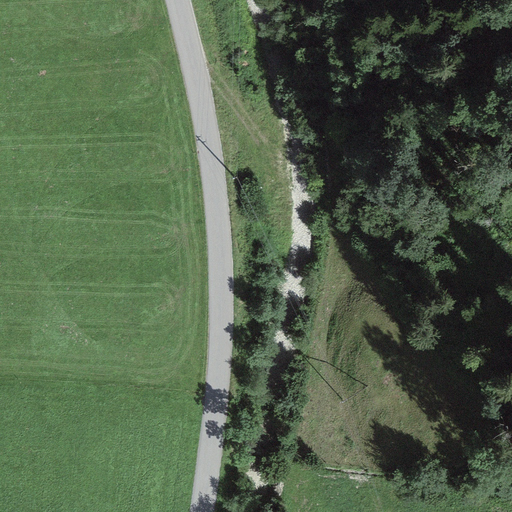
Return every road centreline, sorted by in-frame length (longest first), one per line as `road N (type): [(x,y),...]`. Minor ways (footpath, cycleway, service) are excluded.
road 1 (unclassified): [(202,511),(220,371),(217,219),(206,114),(179,0)]
road 2 (track): [(318,0),(340,228),(322,394)]
